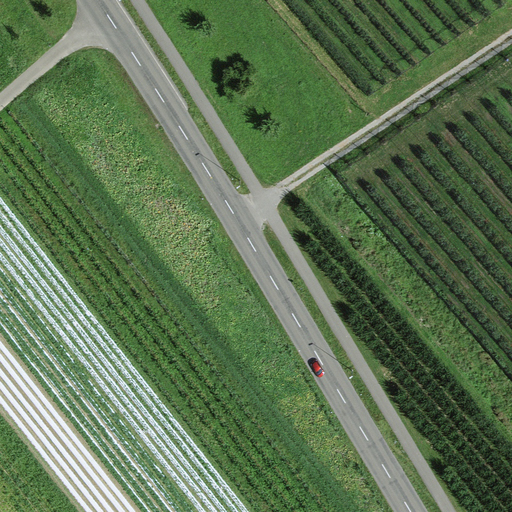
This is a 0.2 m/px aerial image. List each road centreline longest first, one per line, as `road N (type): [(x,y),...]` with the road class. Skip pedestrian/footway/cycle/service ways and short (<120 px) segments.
road 1 (tertiary): [(97,0),(412,511)]
road 2 (track): [(237,217),(511,32)]
road 3 (track): [(0,101),(106,12)]
